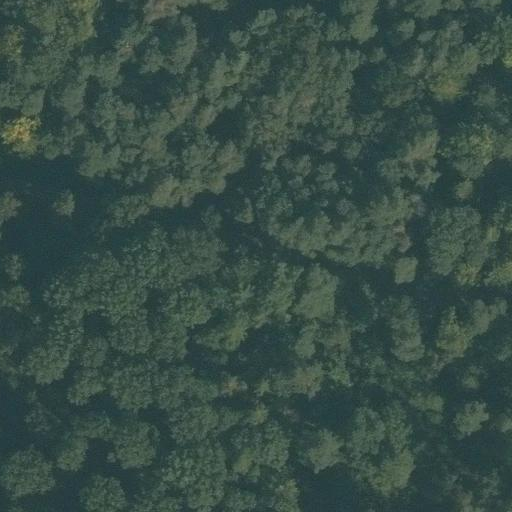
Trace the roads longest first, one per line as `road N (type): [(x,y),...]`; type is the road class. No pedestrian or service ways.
road 1 (track): [(511,318),(0,176)]
road 2 (unclassified): [(404,288),(488,0)]
